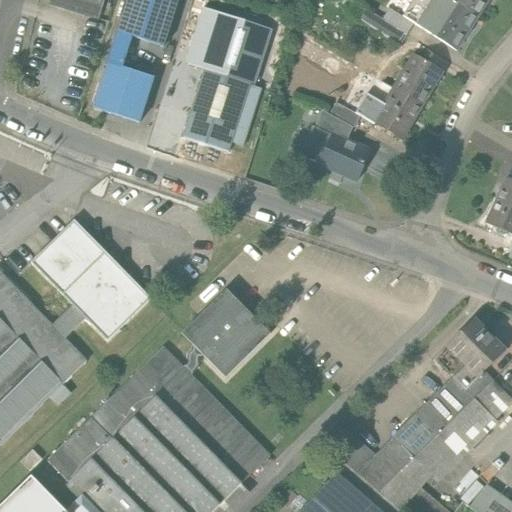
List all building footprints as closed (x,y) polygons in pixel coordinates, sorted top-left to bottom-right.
[(48,0),(47,6),(98,22),(104,0),(48,0)] [(433,0),(416,25),(428,33),(450,0),(433,0)] [(477,18),(450,0),(428,33),(455,51),(477,18)] [(450,0),(477,18),(489,0),(450,0)] [(397,47),(404,36),(381,21),(363,9),(355,20),(397,47)] [(388,10),(381,21),(404,36),(412,25),(388,10)] [(390,90),(420,108),(441,74),(410,56),(390,90)] [(153,81),(108,68),(96,112),(140,124),(153,81)] [(203,72),(185,142),(231,154),(234,144),(250,148),(265,88),(203,72)] [(420,108),(390,90),(370,124),(400,142),(420,108)] [(334,118),(353,130),(359,118),(335,104),(328,116),(334,118)] [(353,130),(334,118),(328,129),(356,145),(362,135),(353,130)] [(356,184),(370,155),(334,138),(321,168),(356,184)] [(511,182),(504,179),(494,201),(511,209),(511,182)] [(511,237),(511,209),(494,201),(483,224),(511,237)] [(53,325),(0,272),(0,448),(87,362),(64,340),(85,319),(108,342),(151,299),(74,222),(31,265),(72,306),(53,325)] [(232,379),(283,331),(237,283),(187,331),(232,379)] [(475,381),(482,374),(503,353),(471,322),(444,350),(475,381)] [(214,400),(165,350),(48,465),(80,497),(94,511),(217,511),(254,475),(270,460),(272,458),(214,400)] [(373,459),(356,476),(392,511),(395,511),(429,478),(435,484),(495,424),(494,422),(511,403),(482,374),(475,381),(464,392),(451,379),(373,459)] [(322,444),(356,476),(373,459),(340,426),(322,444)] [(376,511),(333,475),(301,511),(376,511)] [(65,511),(32,477),(0,509),(0,511),(94,511),(80,497),(66,511),(65,511)] [(462,499),(471,506),(486,486),(477,480),(462,499)] [(471,506),(469,509),(472,511),(511,511),(511,505),(486,486),(471,506)]
